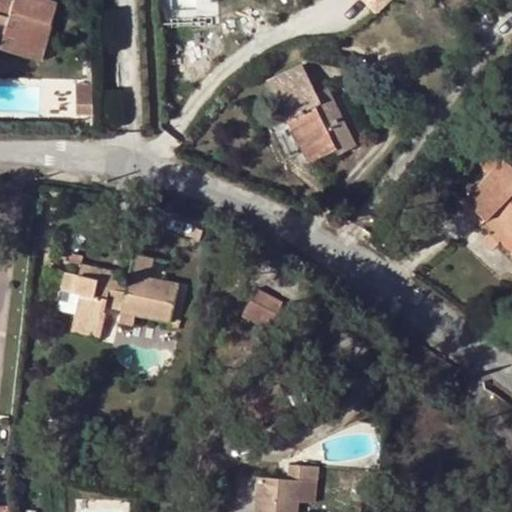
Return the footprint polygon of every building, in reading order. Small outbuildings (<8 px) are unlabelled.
[(22,3),(10,0),(0,0),(0,2),(13,6),(12,12),(19,15),(22,3)] [(385,0),(375,8),(388,24),(411,5),(407,0),(385,0)] [(0,50),(39,62),(49,24),(19,15),(12,12),(13,6),(0,2),(0,50)] [(265,81),(283,119),(292,116),(308,150),(329,141),(333,151),(336,156),(355,147),(341,119),(335,122),(324,99),(317,102),(313,94),(298,65),(265,81)] [(94,113),(94,81),(79,81),(78,112),(94,113)] [(326,87),(313,94),(317,102),(324,99),(335,122),(341,119),(326,87)] [(292,116),(283,119),(305,165),(333,151),(329,141),(308,150),(292,116)] [(488,175),(462,200),(484,221),(488,216),(511,238),(511,170),(491,150),(477,165),(488,175)] [(484,221),(462,200),(456,206),(478,227),(484,221)] [(152,260),(131,255),(127,276),(126,283),(110,280),(111,272),(79,266),(77,276),(61,273),(57,292),(77,296),(68,336),(97,342),(103,310),(105,304),(121,307),(121,310),(167,321),(175,284),(148,279),(152,260)] [(126,283),(127,276),(111,272),(110,280),(126,283)] [(259,284),(256,314),(284,317),(288,288),(259,284)] [(119,314),(121,310),(121,307),(105,304),(103,310),(119,314)] [(181,320),(170,318),(169,327),(179,329),(181,320)] [(272,384),(253,401),(265,415),(284,398),(272,384)] [(295,511),(296,505),(298,482),(313,484),(314,484),(315,469),(286,466),(285,481),(255,478),(251,511),(295,511)] [(251,511),(255,478),(243,477),(240,511),(251,511)] [(313,484),(298,482),(296,505),(312,505),(313,484)]
